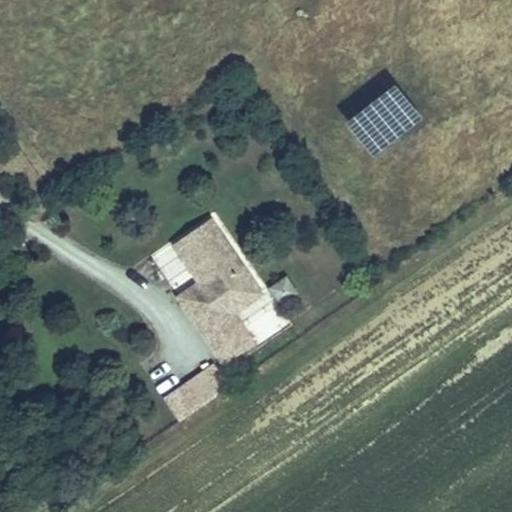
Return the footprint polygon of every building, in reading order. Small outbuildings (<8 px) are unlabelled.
[(367,87),(367,150),(398,150),(398,87),(367,87)] [(173,241),(198,282),(204,292),(185,304),(221,364),(253,345),(232,312),(260,294),(213,217),(173,241)] [(284,275),(267,287),(283,310),(300,298),(284,275)] [(185,304),(204,292),(198,282),(178,294),(185,304)] [(274,300),(254,313),(270,338),(290,325),(274,300)] [(212,365),(173,388),(187,410),(226,387),(212,365)] [(187,410),(173,388),(161,396),(174,418),(187,410)]
